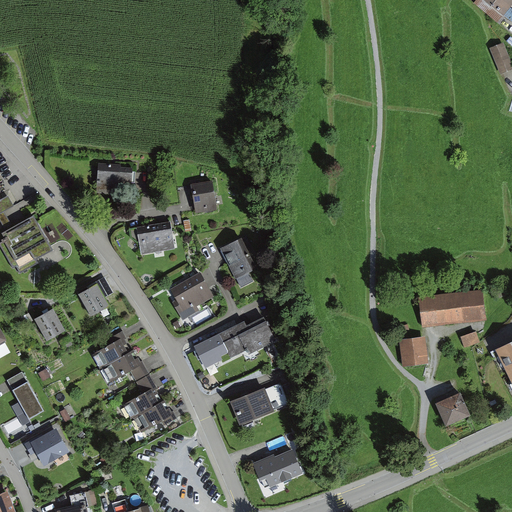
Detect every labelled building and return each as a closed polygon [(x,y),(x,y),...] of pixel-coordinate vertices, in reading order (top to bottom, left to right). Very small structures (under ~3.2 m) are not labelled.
[(495,27),(511,5),(511,0),(477,0),(471,8),(495,27)] [(498,82),(511,76),(500,50),(487,56),(498,82)] [(130,172),(95,171),(94,199),(130,200),(130,190),(133,190),(133,178),(130,178),(130,172)] [(210,186),(188,190),(194,219),(216,215),(210,186)] [(0,217),(6,214),(10,211),(5,203),(0,205),(0,217)] [(13,227),(6,214),(0,217),(0,219),(6,231),(13,227)] [(6,231),(0,233),(0,258),(9,275),(16,272),(20,280),(36,272),(32,265),(51,255),(32,218),(13,227),(6,231)] [(168,228),(127,235),(129,245),(136,244),(139,261),(161,257),(162,264),(183,260),(180,248),(172,250),(168,228)] [(244,242),(218,255),(234,286),(260,272),(244,242)] [(197,277),(168,294),(174,305),(170,308),(182,328),(199,319),(194,312),(211,302),(197,277)] [(102,304),(111,299),(102,283),(75,298),(88,322),(106,312),(102,304)] [(487,319),(483,288),(419,296),(422,327),(487,319)] [(44,346),(62,336),(49,313),(31,323),(44,346)] [(242,324),(215,339),(228,364),(240,358),(244,366),(259,359),(256,353),(274,343),(263,322),(246,331),(242,324)] [(480,341),(476,330),(460,335),(465,347),(480,341)] [(138,439),(172,419),(133,353),(127,356),(123,349),(127,347),(120,335),(107,343),(110,347),(90,359),(107,389),(126,377),(139,398),(120,409),(138,439)] [(403,365),(428,362),(426,335),(400,337),(403,365)] [(66,343),(58,347),(63,357),(71,352),(66,343)] [(511,394),(511,344),(492,355),(511,394)] [(49,383),(44,374),(36,378),(42,387),(49,383)] [(20,377),(4,386),(27,427),(44,418),(20,377)] [(263,392),(227,406),(237,432),(288,412),(279,389),(264,395),(263,392)] [(443,431),(468,420),(458,397),(433,408),(443,431)] [(65,413),(57,417),(64,429),(72,424),(65,413)] [(67,458),(54,434),(30,448),(42,470),(55,463),(58,467),(67,462),(65,459),(67,458)] [(288,454),(252,469),(259,487),(270,483),(273,491),(299,480),(288,454)] [(0,511),(10,511),(5,495),(0,497),(0,511)]
